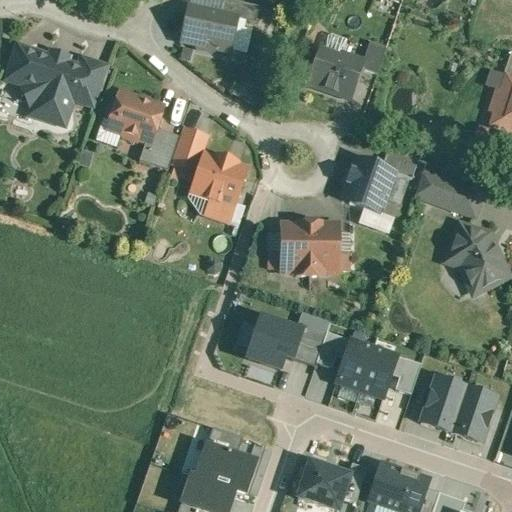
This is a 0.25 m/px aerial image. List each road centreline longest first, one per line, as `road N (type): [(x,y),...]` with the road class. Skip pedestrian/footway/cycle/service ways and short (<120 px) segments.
road 1 (residential): [(294,413),(511,487)]
road 2 (residential): [(270,140),(296,126),(310,129),(323,140),(326,170),(297,189),(275,180),(265,156)]
road 3 (residential): [(137,30),(186,82),(270,140)]
